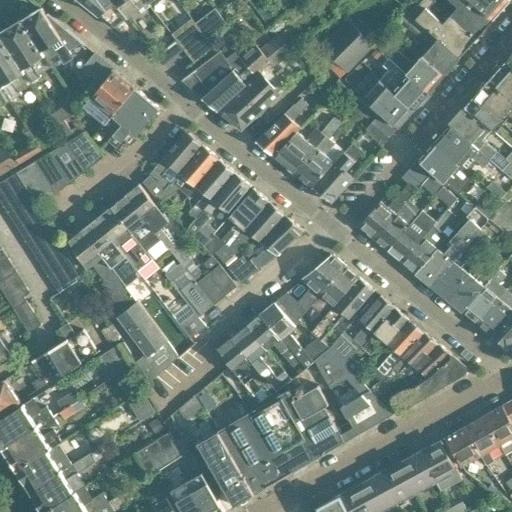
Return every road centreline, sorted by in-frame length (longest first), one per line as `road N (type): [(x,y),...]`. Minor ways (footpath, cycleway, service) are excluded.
road 1 (residential): [(282,505),(510,376)]
road 2 (residential): [(511,36),(336,230)]
road 3 (residential): [(336,230),(510,376)]
road 4 (residential): [(183,99),(336,230)]
road 5 (residential): [(71,210),(131,169),(183,99)]
road 6 (residential): [(60,0),(183,99)]
road 7 (residential): [(225,324),(336,230)]
